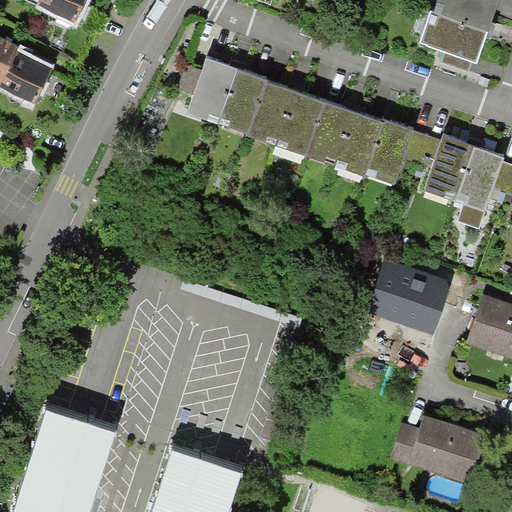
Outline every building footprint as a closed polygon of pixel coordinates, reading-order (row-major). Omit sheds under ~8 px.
[(83,0),(40,0),(76,17),(83,0)] [(435,0),(432,8),(489,29),(499,0),(435,0)] [(478,59),(489,29),(432,8),(421,39),(478,59)] [(17,44),(0,36),(0,75),(1,76),(14,49),(17,44)] [(51,66),(14,49),(1,76),(0,78),(0,80),(36,98),(51,66)] [(188,109),(218,119),(237,65),(207,54),(203,65),(189,60),(179,89),(194,94),(188,109)] [(266,75),(237,65),(218,119),(248,129),(266,77),(266,75)] [(295,87),(266,77),(248,129),(247,131),(276,142),(295,87)] [(324,97),(295,87),(276,142),(305,152),(324,97)] [(354,107),(324,97),(305,152),(335,162),(354,107)] [(383,117),(354,107),(335,162),(364,172),(364,170),(383,117)] [(427,133),(413,128),(413,126),(383,116),(383,117),(364,170),(395,180),(403,156),(417,161),(427,133)] [(444,132),(442,138),(427,133),(417,161),(432,166),(425,187),(455,197),(474,143),(444,132)] [(504,153),(474,143),(455,197),(485,207),(492,187),(506,192),(511,175),(511,162),(502,159),(504,153)] [(450,280),(385,258),(369,307),(434,328),(450,280)] [(511,301),(483,292),(467,341),(511,355),(511,301)] [(489,433),(424,412),(419,429),(403,423),(392,455),(474,481),(489,433)]
